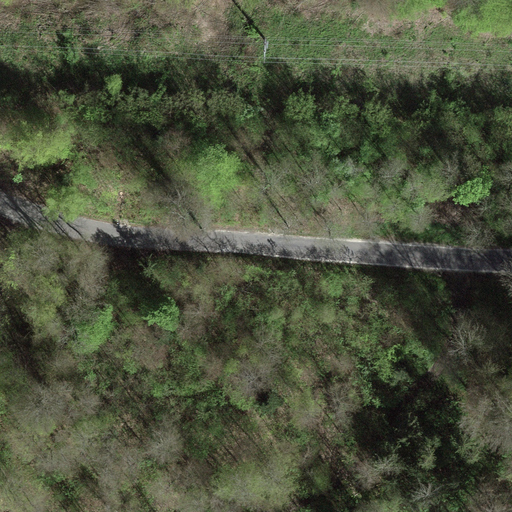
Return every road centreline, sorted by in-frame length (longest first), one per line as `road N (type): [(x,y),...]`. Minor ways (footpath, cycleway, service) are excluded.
road 1 (tertiary): [(511,263),(206,245),(86,228),(0,197)]
road 2 (track): [(465,260),(457,327),(429,394),(381,452),(286,511)]
